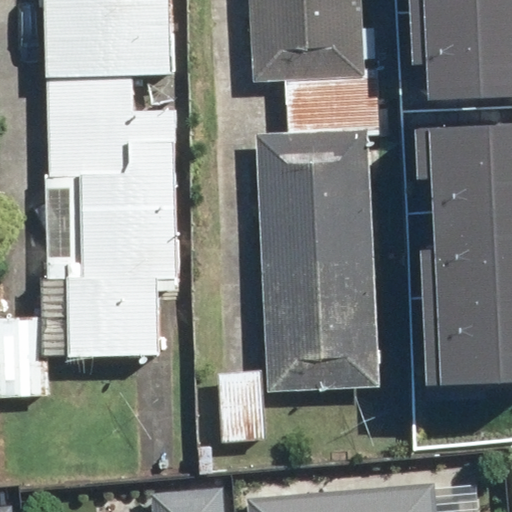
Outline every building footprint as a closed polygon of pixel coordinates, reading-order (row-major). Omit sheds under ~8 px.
[(159,282),(180,282),(177,110),(137,110),(137,74),(175,73),(173,0),(42,0),(47,314),(0,314),(0,395),(53,395),(52,354),(160,353),(159,282)] [(358,0),(249,0),(254,79),(362,73),(358,0)] [(489,120),(511,119),(511,0),(430,0),(432,18),(483,15),(489,120)] [(381,384),(368,127),(256,133),(269,390),(381,384)] [(222,437),(265,435),(261,369),(218,371),(222,437)] [(256,486),(257,511),(479,511),(462,511),(444,511),(442,476),(256,486)] [(234,511),(232,481),(165,487),(166,511),(234,511)] [(0,511),(21,511),(20,495),(0,497),(0,511)]
